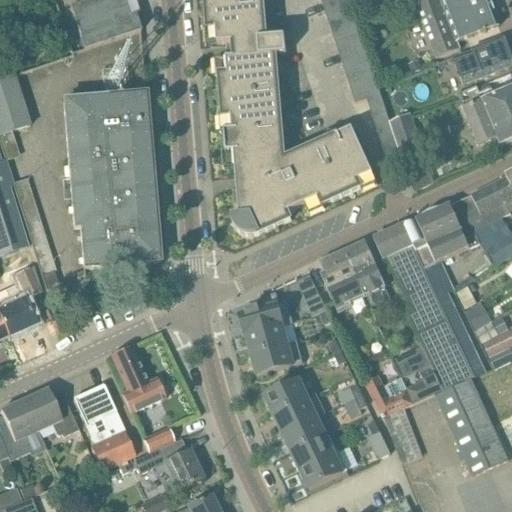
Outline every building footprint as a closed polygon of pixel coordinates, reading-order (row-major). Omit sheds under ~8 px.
[(122,23),(114,0),(99,0),(70,10),(84,53),(141,34),(135,19),(122,23)] [(122,23),(135,19),(139,18),(137,0),(116,0),(114,0),(122,23)] [(205,0),(206,8),(264,3),(263,0),(205,0)] [(327,18),(352,10),(348,0),(346,0),(323,8),(327,18)] [(449,24),(492,7),(489,0),(448,0),(443,2),(441,0),(414,0),(423,23),(435,18),(438,25),(448,21),(449,24)] [(264,3),(206,8),(208,31),(216,30),(217,46),(234,45),(235,60),(287,57),(286,39),(267,41),(264,3)] [(487,33),(500,28),(492,7),(449,24),(448,21),(438,25),(435,18),(423,23),(437,59),(461,50),(458,44),(485,33),(485,34),(487,33)] [(330,29),(355,20),(352,10),(327,18),(330,29)] [(334,39),(359,31),(355,20),(330,29),(334,39)] [(337,49),(362,41),(359,31),(334,39),(337,49)] [(473,54),(454,61),(464,87),(511,68),(511,60),(504,40),(472,51),(473,54)] [(341,60),(366,51),(362,41),(337,49),(341,60)] [(344,70),(369,62),(366,51),(341,60),(344,70)] [(222,97),(279,92),(276,58),(235,60),(227,60),(228,76),(220,77),(222,97)] [(348,80),(373,72),(369,62),(344,70),(348,80)] [(351,91),(376,83),(373,72),(348,80),(351,91)] [(511,141),(511,74),(458,97),(480,148),(498,141),(501,147),(511,141)] [(0,138),(30,128),(14,79),(0,83),(0,138)] [(355,101),(379,93),(376,83),(351,91),(355,101)] [(233,133),(282,128),(279,92),(222,97),(224,119),(231,119),(233,133)] [(369,108),(383,103),(379,93),(355,101),(356,105),(367,102),(369,108)] [(159,265),(146,98),(145,97),(64,104),(74,232),(81,231),(84,273),(77,276),(78,279),(77,280),(77,282),(79,281),(79,280),(85,278),(85,271),(159,265)] [(373,118),(386,114),(383,103),(369,108),(373,118)] [(376,129),(390,124),(386,114),(373,118),(376,129)] [(411,117),(390,123),(403,163),(426,156),(411,117)] [(380,139),(393,135),(390,124),(376,129),(380,139)] [(243,175),(285,162),(282,128),(233,133),(225,133),(227,155),(235,155),(236,176),(243,175)] [(321,145),(345,198),(362,190),(359,183),(373,176),(353,131),(321,145)] [(383,150),(397,145),(393,135),(380,139),(383,150)] [(323,208),(345,198),(321,145),(285,162),(306,207),(320,201),(323,208)] [(387,160),(400,155),(397,145),(383,150),(387,160)] [(288,215),(306,207),(285,162),(243,175),(249,189),(238,194),(240,219),(241,219),(241,218),(250,217),(259,237),(292,222),(288,215)] [(0,258),(27,250),(0,164),(0,258)] [(502,220),(511,215),(511,214),(507,206),(511,203),(511,186),(506,176),(505,177),(507,180),(471,198),(487,227),(502,220)] [(406,226),(374,240),(380,253),(384,262),(387,260),(410,310),(405,312),(435,377),(443,394),(472,381),(475,379),(476,381),(485,376),(453,309),(454,309),(440,278),(438,279),(439,281),(437,282),(431,285),(425,271),(469,251),(461,233),(462,233),(450,206),(439,211),(440,212),(406,227),(406,226)] [(511,236),(488,252),(498,268),(511,259),(511,236)] [(376,267),(374,263),(366,244),(346,254),(356,276),(349,279),(354,290),(360,287),(364,296),(365,295),(366,298),(385,290),(375,267),(376,267)] [(364,299),(366,298),(365,295),(364,296),(360,287),(354,290),(349,279),(356,276),(346,254),(321,265),(330,283),(326,285),(338,311),(351,305),(349,301),(363,295),(364,299)] [(25,302),(42,295),(34,269),(11,279),(17,291),(7,295),(7,296),(0,299),(0,320),(9,339),(36,327),(25,302)] [(61,288),(62,287),(62,286),(60,286),(59,287),(54,274),(41,278),(46,293),(60,287),(61,288)] [(467,314),(478,308),(471,295),(476,292),(473,287),(457,295),(467,314)] [(247,316),(241,317),(246,338),(282,327),(283,329),(292,326),(286,305),(277,307),(274,297),(262,301),(264,311),(258,312),(258,311),(246,314),(247,316)] [(320,299),(306,305),(313,320),(320,316),(327,312),(320,299)] [(482,306),(478,308),(467,314),(476,333),(492,325),(482,306)] [(327,312),(320,316),(325,326),(332,323),(327,312)] [(0,343),(9,339),(0,320),(0,343)] [(483,346),(511,331),(488,343),(508,332),(502,320),(492,325),(476,333),(475,334),(482,346),(483,346)] [(252,358),(297,345),(297,344),(288,346),(283,329),(282,327),(246,338),(252,358)] [(489,359),(511,348),(511,331),(483,346),(489,359)] [(334,342),(327,346),(332,357),(340,353),(334,342)] [(297,345),(252,358),(258,378),(303,365),(297,345)] [(493,359),(498,371),(511,363),(511,354),(510,351),(511,350),(511,348),(489,359),(490,360),(493,359)] [(147,385),(131,350),(111,360),(127,394),(125,396),(130,408),(127,409),(131,418),(165,403),(164,400),(167,398),(161,383),(154,386),(153,383),(147,385)] [(340,353),(332,357),(338,368),(345,364),(340,353)] [(435,377),(407,390),(407,391),(414,406),(443,394),(435,377)] [(383,420),(385,420),(405,411),(414,407),(414,406),(407,391),(407,390),(402,380),(385,389),(380,380),(366,388),(383,420)] [(444,394),(435,398),(472,480),(509,464),(472,381),(444,394)] [(265,398),(274,417),(317,397),(316,396),(308,400),(299,382),(265,398)] [(356,387),(349,390),(354,401),(361,397),(356,387)] [(75,402),(73,402),(94,448),(91,450),(102,474),(122,465),(111,441),(122,436),(120,430),(122,429),(116,415),(104,389),(102,389),(104,393),(77,405),(75,402)] [(48,393),(24,403),(38,434),(52,428),(57,438),(59,439),(62,438),(63,440),(78,433),(70,414),(59,419),(48,393)] [(274,417),(283,436),(326,416),(317,397),(274,417)] [(361,397),(354,401),(359,412),(366,408),(361,397)] [(23,440),(38,434),(24,403),(0,414),(12,440),(2,445),(0,441),(0,444),(10,469),(11,468),(9,464),(28,456),(29,453),(23,440)] [(389,430),(409,423),(405,411),(385,420),(389,430)] [(283,436),(292,454),(326,438),(317,421),(326,416),(283,436)] [(373,423),(366,427),(372,438),(379,434),(373,423)] [(394,442),(414,435),(409,423),(389,430),(394,442)] [(511,423),(498,432),(511,458),(511,423)] [(141,433),(144,441),(155,436),(151,428),(141,433)] [(168,431),(143,442),(149,456),(175,445),(168,431)] [(111,441),(122,465),(135,459),(124,435),(111,441)] [(390,456),(380,435),(367,441),(378,462),(390,456)] [(398,454),(418,446),(414,435),(394,442),(398,454)] [(292,454),(300,472),(339,454),(338,454),(334,456),(326,438),(292,454)] [(10,469),(0,444),(0,469),(1,472),(10,469)] [(403,466),(423,458),(418,446),(398,454),(403,466)] [(169,450),(150,459),(156,470),(169,497),(188,488),(192,487),(191,486),(202,481),(189,454),(174,461),(169,450)] [(300,472),(310,492),(348,474),(339,454),(300,472)] [(133,465),(119,471),(122,477),(136,471),(133,465)] [(16,491),(6,495),(11,509),(21,505),(16,491)] [(162,511),(168,509),(163,498),(142,508),(143,511),(162,511)] [(217,511),(211,499),(188,510),(189,510),(184,511),(217,511)] [(29,511),(26,503),(21,505),(11,509),(4,511),(29,511)]
